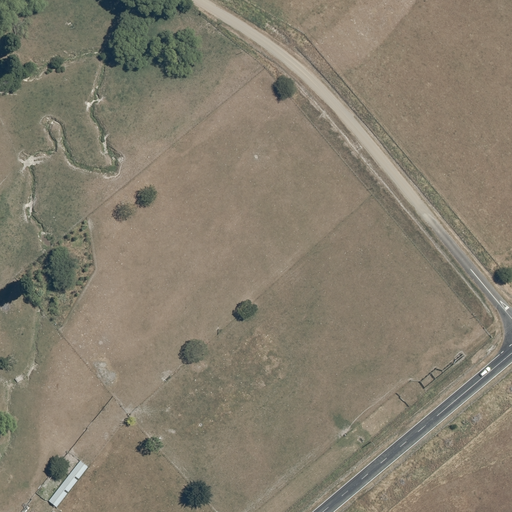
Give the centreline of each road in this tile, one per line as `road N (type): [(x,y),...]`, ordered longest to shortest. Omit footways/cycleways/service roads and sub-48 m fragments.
road 1 (unclassified): [(511,318),(314,84),(268,41),(201,0)]
road 2 (unclassified): [(511,353),(324,511)]
